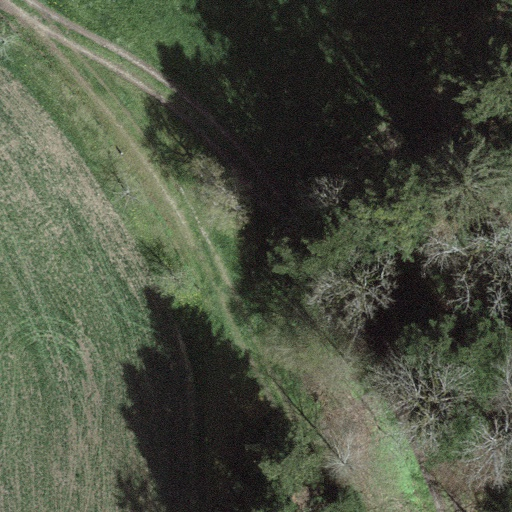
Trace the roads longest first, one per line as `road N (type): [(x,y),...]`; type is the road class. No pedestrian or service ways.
road 1 (track): [(82,47),(122,62),(173,97),(309,235),(369,339),(447,511)]
road 2 (track): [(36,0),(126,99),(164,155),(265,338),(308,460),(315,511)]
road 3 (track): [(309,235),(442,110),(506,0)]
